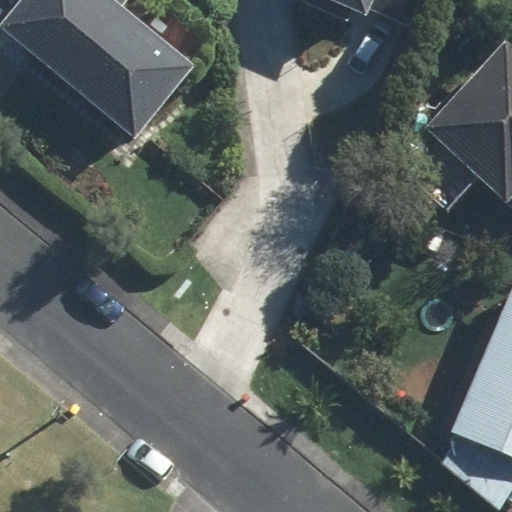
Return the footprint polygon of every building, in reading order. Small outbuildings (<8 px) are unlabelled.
[(29,0),(1,32),(135,151),(193,87),(120,23),(140,0),(29,0)] [(301,0),(299,6),(365,32),(371,17),(414,34),(427,0),(301,0)] [(511,56),(507,51),(424,140),(505,214),(511,206),(511,56)] [(118,178),(101,199),(161,248),(178,228),(118,178)] [(511,302),(455,444),(511,466),(511,302)]
